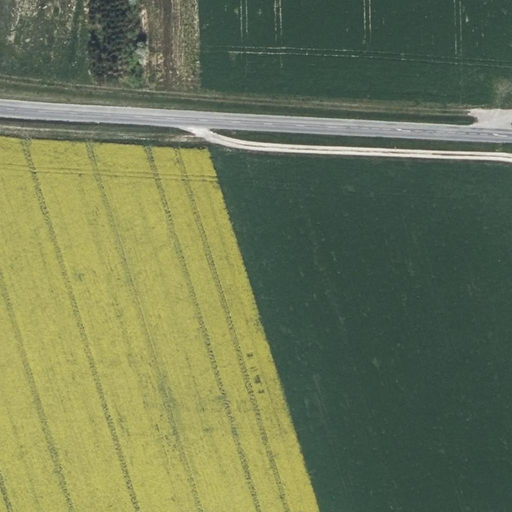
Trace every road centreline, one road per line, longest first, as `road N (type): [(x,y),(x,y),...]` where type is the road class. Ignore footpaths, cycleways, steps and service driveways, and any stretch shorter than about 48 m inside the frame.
road 1 (tertiary): [(511,132),(0,105)]
road 2 (track): [(511,158),(216,140),(192,118)]
